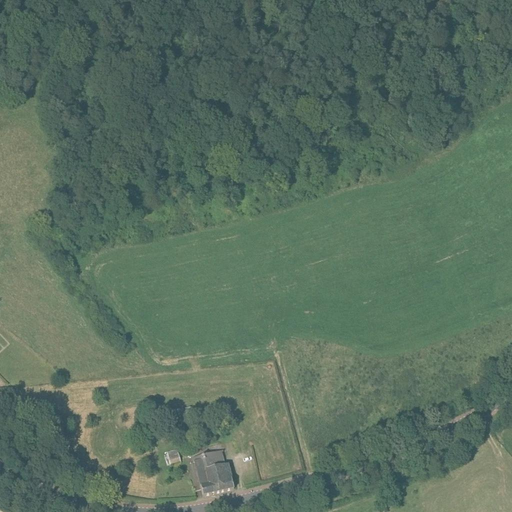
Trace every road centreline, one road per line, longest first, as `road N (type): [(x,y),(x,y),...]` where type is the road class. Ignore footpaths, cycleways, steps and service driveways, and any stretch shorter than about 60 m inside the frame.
road 1 (tertiary): [(182,511),(385,459),(511,393)]
road 2 (tertiary): [(0,466),(61,497),(124,511)]
